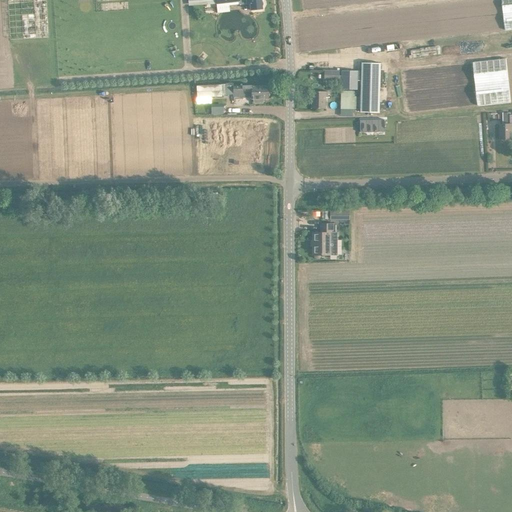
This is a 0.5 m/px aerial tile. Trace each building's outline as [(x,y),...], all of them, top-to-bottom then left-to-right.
[(53,0),(6,0),(8,41),(49,39),(49,22),(55,22),(53,0)] [(187,0),(187,2),(210,0),(215,0),(216,3),(238,1),(238,4),(249,3),(250,10),(261,9),(261,6),(262,5),(262,4),(262,3),(262,2),(261,1),(261,0),(260,0),(187,0)] [(297,18),(301,51),(351,46),(347,12),(297,18)] [(378,112),(379,63),(361,62),(360,74),(357,74),(356,71),(341,70),(341,76),(338,76),(339,70),(323,70),(323,80),(338,80),(338,79),(341,80),(341,89),(356,89),(356,77),(360,77),(359,112),(378,112)] [(251,99),(253,99),(253,101),(254,103),(262,102),(263,101),(263,98),(268,98),(268,96),(268,95),(268,93),(267,92),(267,86),(251,86),(233,86),(233,83),(220,83),(220,85),(214,85),(215,95),(220,95),(233,94),(233,96),(251,96),(251,99)] [(352,109),(352,90),(341,90),(341,109),(352,109)] [(326,92),(311,91),(310,91),(310,108),(324,108),(324,99),(326,99),(326,92)] [(511,139),(511,112),(511,116),(508,116),(508,113),(503,113),(503,121),(505,121),(505,125),(500,125),(500,140),(511,139)] [(384,119),(359,120),(359,132),(384,131),(384,119)] [(348,211),(329,211),(330,219),(348,219),(348,211)] [(333,224),(321,224),(321,233),(312,233),(312,241),(311,241),(311,246),(312,245),(312,254),(314,254),(314,257),(316,259),(318,259),(320,257),(320,254),(335,254),(335,232),(333,232),(333,224)]
